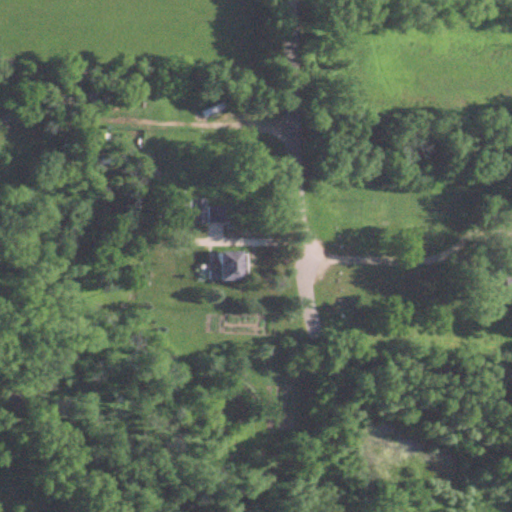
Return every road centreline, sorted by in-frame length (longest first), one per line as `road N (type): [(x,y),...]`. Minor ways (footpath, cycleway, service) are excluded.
road 1 (residential): [(310,511),(287,0)]
road 2 (residential): [(128,511),(0,417)]
